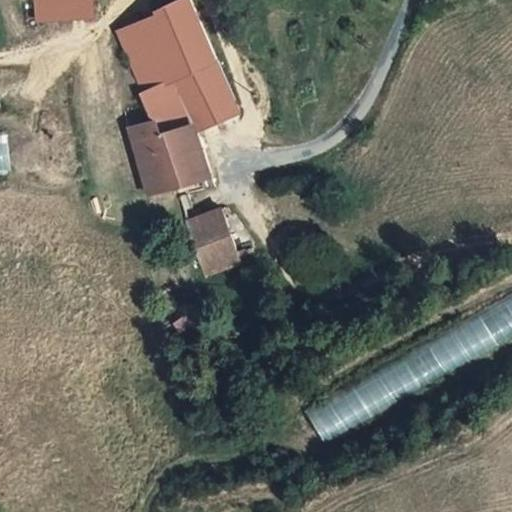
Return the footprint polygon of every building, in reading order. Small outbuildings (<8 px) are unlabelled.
[(102,21),(98,0),(58,0),(40,3),(44,28),(102,21)] [(223,70),(191,0),(183,0),(164,9),(163,11),(176,49),(145,63),(157,89),(178,82),(190,115),(195,130),(197,136),(209,129),(241,112),(223,70)] [(190,115),(178,82),(157,89),(145,63),(135,67),(155,126),(157,126),(190,115)] [(195,130),(190,115),(157,126),(155,126),(129,134),(134,149),(161,141),(195,130)] [(197,136),(195,130),(161,141),(179,194),(177,195),(181,203),(216,191),(197,136)] [(0,172),(13,172),(10,133),(0,133),(0,172)] [(179,194),(161,141),(134,149),(149,201),(177,195),(179,194)] [(213,266),(240,257),(225,215),(188,226),(195,248),(207,246),(213,266)] [(207,246),(195,248),(205,279),(245,268),(240,257),(213,266),(207,246)] [(511,304),(303,401),(318,434),(511,344),(511,304)]
